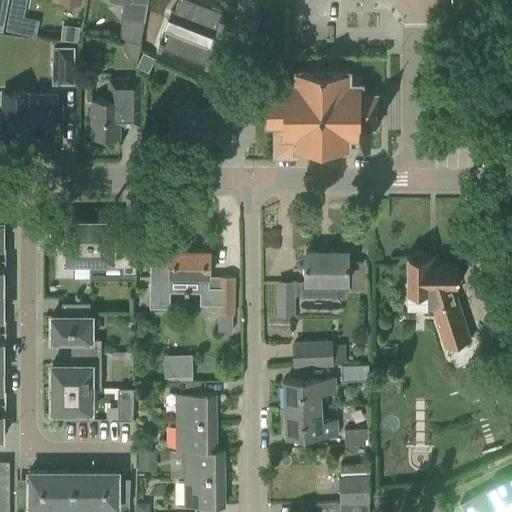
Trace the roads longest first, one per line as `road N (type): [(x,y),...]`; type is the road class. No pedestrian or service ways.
road 1 (residential): [(26,171),(30,452),(128,452)]
road 2 (residential): [(254,511),(249,178)]
road 3 (tertiary): [(249,178),(26,171)]
road 4 (unclassified): [(414,179),(411,0)]
road 5 (tertiary): [(414,179),(249,178)]
